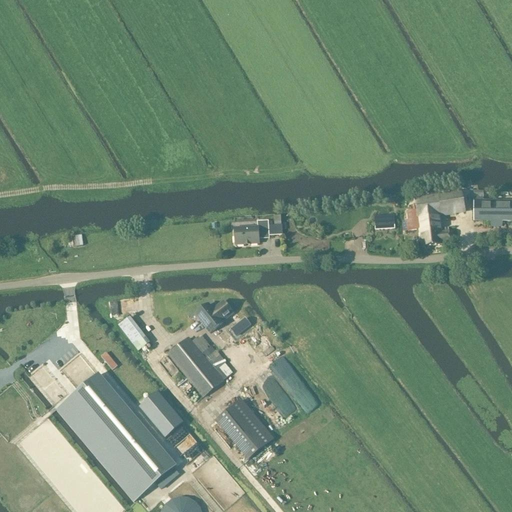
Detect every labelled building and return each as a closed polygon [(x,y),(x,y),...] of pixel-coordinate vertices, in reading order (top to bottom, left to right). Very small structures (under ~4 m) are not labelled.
[(409,222),(407,222),(408,231),(419,230),(420,240),(421,241),(429,239),(428,234),(442,232),(440,216),(465,212),(462,195),(416,201),(417,212),(408,213),(409,222)] [(511,222),(511,201),(474,201),(474,222),(511,222)] [(376,229),(394,228),(394,217),(376,218),(376,229)] [(245,245),(245,246),(251,246),(251,245),(259,245),(259,237),(270,237),(269,222),(257,222),(258,228),(235,230),(236,246),(245,245)] [(429,239),(421,241),(421,249),(443,245),(443,244),(450,243),(449,232),(445,232),(442,233),(442,232),(428,234),(429,239)] [(195,316),(210,334),(223,324),(222,323),(233,315),(223,303),(216,308),(216,309),(213,312),(208,305),(195,316)] [(236,337),(250,326),(245,320),(231,331),(236,337)] [(168,356),(172,360),(203,399),(223,382),(189,339),(168,356)] [(106,354),(101,358),(113,371),(117,367),(106,354)] [(93,359),(49,393),(104,456),(147,423),(93,359)] [(140,409),(166,439),(183,425),(157,394),(140,409)] [(217,421),(249,461),(273,441),(241,402),(217,421)]
